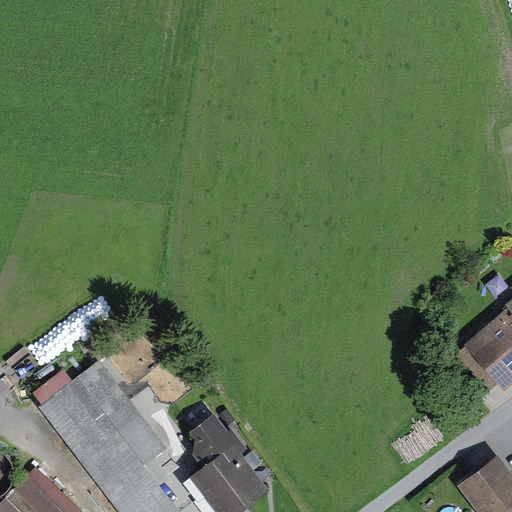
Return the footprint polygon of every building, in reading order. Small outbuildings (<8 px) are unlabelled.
[(511,310),(468,346),(506,393),(511,388),(511,310)] [(158,457),(171,447),(101,355),(74,376),(66,366),(33,391),(43,403),(41,407),(121,511),(183,511),(163,485),(173,477),(158,457)] [(232,511),(269,482),(248,458),(256,451),(223,411),(198,431),(220,457),(200,474),(231,511),(232,511)] [(511,511),(511,460),(509,457),(470,488),(489,511),(511,511)] [(0,511),(85,511),(37,466),(0,504),(0,511)]
